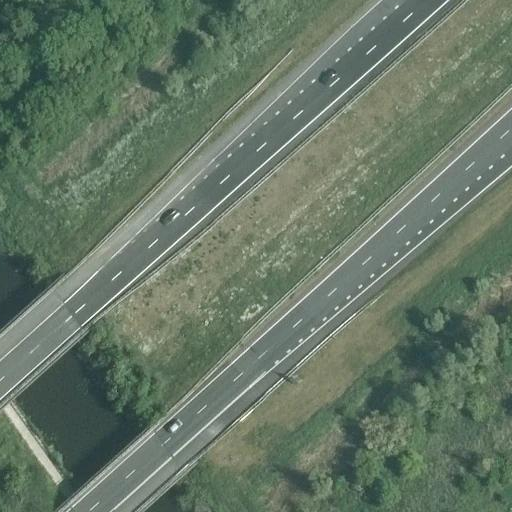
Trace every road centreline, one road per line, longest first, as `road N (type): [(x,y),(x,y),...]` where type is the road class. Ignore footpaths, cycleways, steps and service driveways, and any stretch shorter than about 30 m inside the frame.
road 1 (motorway): [(91,511),(511,127)]
road 2 (motorway): [(423,0),(0,379)]
